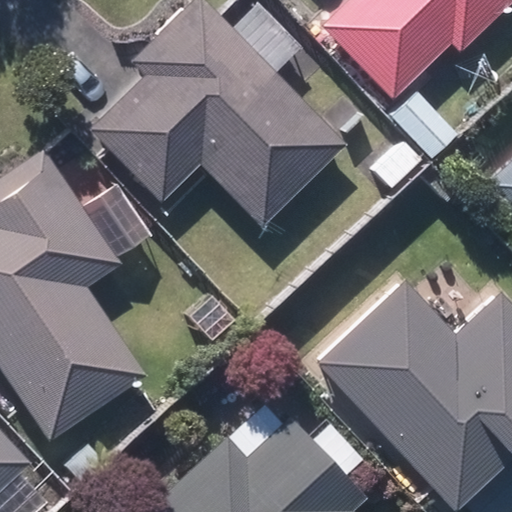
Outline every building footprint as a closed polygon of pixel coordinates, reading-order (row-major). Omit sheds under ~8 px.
[(198,162),(258,225),(342,144),(203,0),(187,0),(127,59),(143,74),(117,99),(87,128),(157,201),(198,162)] [(343,0),(318,25),(389,99),(447,42),(456,53),(509,0),(343,0)] [(400,130),(422,155),(442,138),(420,113),(400,130)] [(374,173),(391,192),(423,162),(405,144),(374,173)] [(0,372),(45,439),(142,373),(83,285),(119,261),(40,146),(0,173),(0,372)] [(511,155),(487,179),(511,206),(511,155)] [(96,226),(103,236),(115,236),(121,225),(115,214),(102,214),(96,226)] [(312,359),(451,508),(485,477),(511,452),(511,307),(497,290),(451,332),(401,278),(312,359)] [(351,511),(349,510),(362,496),(343,475),(361,458),(326,422),(308,438),(287,415),(278,422),(259,401),(141,511),(351,511)] [(0,486),(27,463),(0,433),(0,486)] [(61,465),(80,484),(104,462),(85,443),(61,465)]
